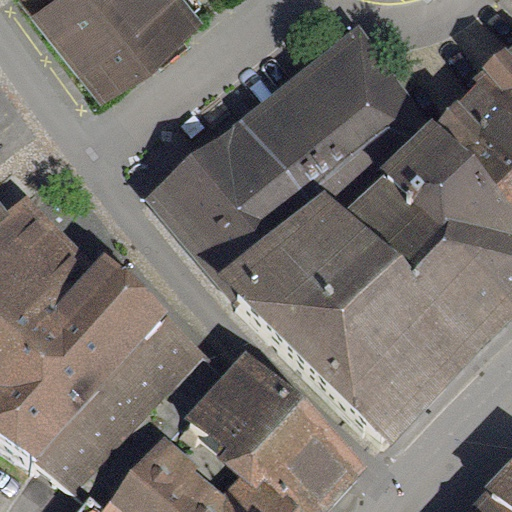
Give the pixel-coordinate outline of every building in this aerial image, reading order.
[(25,0),(104,94),(204,11),(194,0),(25,0)] [(228,299),(223,300),(381,455),(447,385),(511,320),(511,211),(437,128),(429,119),(361,39),(148,206),(152,210),(228,299)] [(483,88),(437,128),(511,211),(511,49),(475,80),(483,88)] [(57,490),(71,498),(62,511),(332,511),(356,482),(243,372),(228,388),(181,338),(172,328),(165,336),(102,279),(32,208),(9,232),(0,242),(0,457),(1,458),(39,480),(57,490)] [(0,242),(9,232),(0,220),(0,242)] [(511,511),(511,491),(492,511),(511,511)]
